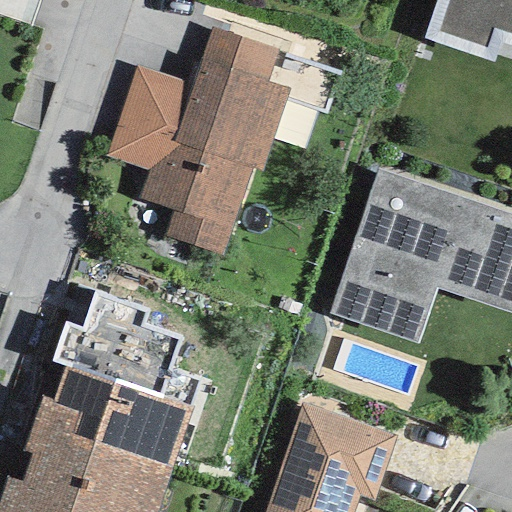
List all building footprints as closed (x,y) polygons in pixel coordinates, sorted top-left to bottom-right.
[(511,0),(435,0),(423,38),(493,62),(499,43),(511,47),(511,0)] [(148,171),(138,199),(173,211),(165,236),(221,255),(251,167),(260,170),(287,91),(264,84),(275,50),(212,29),(193,85),(136,66),(105,157),(148,171)] [(511,214),(377,170),(328,315),(416,344),(436,287),(511,313),(511,214)] [(52,362),(66,367),(160,398),(181,335),(145,323),(150,309),(94,291),(82,328),(65,322),(52,362)] [(7,476),(0,496),(0,511),(157,511),(191,408),(160,398),(66,367),(55,400),(42,396),(21,450),(31,454),(21,481),(7,476)] [(395,436),(300,403),(263,511),(352,511),(358,496),(372,501),(395,436)]
